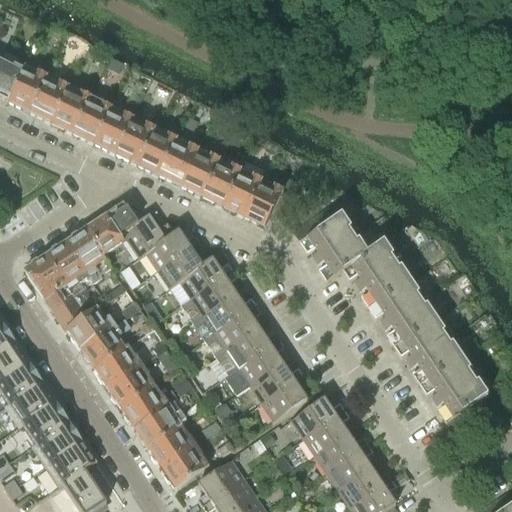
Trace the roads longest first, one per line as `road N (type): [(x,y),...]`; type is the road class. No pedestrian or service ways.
road 1 (residential): [(436,501),(281,266),(265,254)]
road 2 (residential): [(144,499),(0,283)]
road 3 (residential): [(265,254),(103,177)]
road 4 (residential): [(0,256),(79,203),(103,177)]
